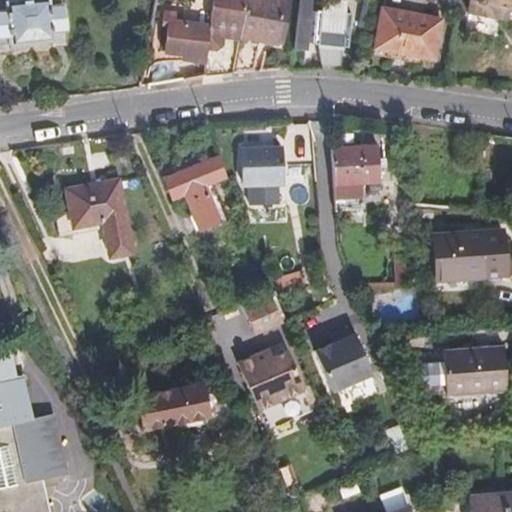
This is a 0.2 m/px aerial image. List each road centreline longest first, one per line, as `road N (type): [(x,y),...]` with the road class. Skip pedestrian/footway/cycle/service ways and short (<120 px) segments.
road 1 (tertiary): [(511,118),(276,92),(0,128)]
road 2 (unknown): [(351,317),(328,242),(320,95)]
